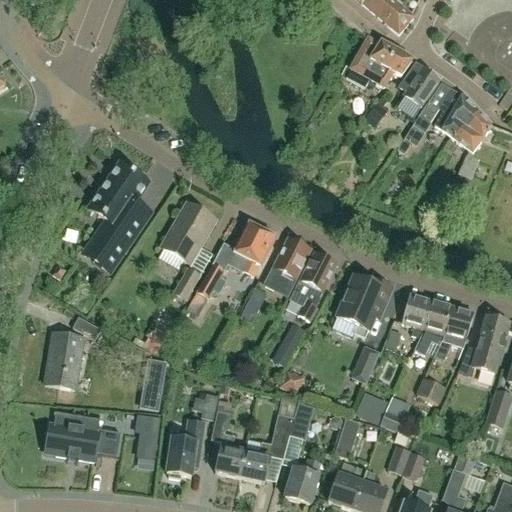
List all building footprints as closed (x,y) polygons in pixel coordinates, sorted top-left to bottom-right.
[(366,0),(360,7),(371,16),(398,39),(413,21),(410,18),(388,0),(366,0)] [(367,41),(345,81),(364,92),(369,83),(383,91),(393,76),(401,80),(411,64),(401,57),(380,46),(380,48),(367,41)] [(399,92),(406,96),(404,100),(420,112),(439,85),(415,68),(399,92)] [(429,126),(430,126),(439,113),(452,93),(441,87),(419,118),(429,126)] [(477,115),(462,99),(452,93),(439,113),(442,115),(433,129),(441,134),(451,142),(477,115)] [(377,105),(364,121),(374,130),(387,113),(383,110),(390,101),(384,97),(377,105)] [(491,131),(477,115),(451,142),(472,157),(491,131)] [(429,126),(419,118),(412,129),(423,136),(429,126)] [(470,183),(478,163),(465,158),(457,178),(470,183)] [(102,225),(79,258),(109,278),(151,215),(137,206),(150,187),(142,181),(145,178),(127,166),(125,170),(117,165),(84,213),(102,225)] [(187,207),(186,207),(160,250),(190,268),(216,224),(200,215),(199,218),(186,209),(187,207)] [(253,281),(259,269),(274,240),(262,234),(262,232),(259,229),(254,228),(252,229),(248,227),(234,256),(246,262),(239,275),(253,281)] [(271,271),(263,288),(275,294),(277,291),(288,297),(309,254),(287,243),(273,271),(271,271)] [(301,310),(296,318),(310,326),(317,313),(313,311),(322,295),(336,268),(313,256),(290,304),(301,310)] [(66,273),(57,266),(50,277),(60,283),(66,273)] [(212,268),(196,297),(207,303),(223,274),(212,268)] [(186,272),(171,298),(184,306),(199,280),(186,272)] [(353,280),(331,332),(352,341),(354,338),(363,342),(367,334),(369,335),(378,313),(382,314),(392,292),(371,283),(370,287),(353,280)] [(254,292),(238,322),(250,328),(265,298),(254,292)] [(423,334),(431,305),(409,299),(401,328),(423,334),(413,354),(414,354),(424,334),(423,334)] [(452,311),(431,305),(423,334),(424,334),(414,354),(424,359),(430,345),(439,349),(434,360),(435,361),(445,340),(444,340),(452,311)] [(445,340),(435,361),(443,365),(450,349),(463,352),(473,317),(452,311),(444,340),(445,340)] [(471,381),(473,371),(495,378),(510,327),(485,320),(476,353),(467,351),(456,376),(471,381)] [(72,332),(94,344),(100,333),(78,321),(72,332)] [(154,323),(145,339),(162,349),(172,333),(154,323)] [(289,327),(269,363),(282,370),(302,334),(289,327)] [(384,352),(393,355),(400,337),(390,334),(384,352)] [(84,342),(53,337),(44,389),(76,394),(84,342)] [(350,382),(365,388),(379,356),(363,350),(350,382)] [(296,397),(303,381),(286,374),(279,390),(296,397)] [(445,391),(422,382),(415,399),(438,408),(445,391)] [(96,386),(95,405),(133,408),(134,388),(96,386)] [(240,481),(245,455),(231,452),(233,440),(224,438),(233,393),(220,391),(208,447),(220,450),(215,476),(240,481)] [(502,432),(511,400),(494,394),(484,427),(502,432)] [(205,398),(200,421),(211,424),(217,401),(205,398)] [(384,408),(362,399),(353,419),(375,429),(384,408)] [(258,458),(245,455),(240,481),(264,487),(270,461),(282,463),(287,439),(289,440),(298,408),(297,408),(296,409),(279,405),(270,448),(261,446),(258,458)] [(298,408),(289,440),(304,443),(311,411),(298,408)] [(387,414),(380,428),(397,435),(403,421),(387,414)] [(49,427),(44,457),(66,461),(66,463),(68,463),(68,461),(76,462),(76,464),(78,465),(78,463),(93,465),(94,457),(116,461),(120,437),(97,433),(99,425),(102,426),(102,424),(53,416),(53,418),(54,418),(53,428),(49,427)] [(137,459),(154,461),(159,422),(137,419),(135,434),(140,435),(137,459)] [(330,422),(329,427),(331,431),(336,432),(340,430),(341,425),(339,421),(334,420),(330,422)] [(185,444),(171,442),(166,477),(191,480),(194,459),(199,460),(204,427),(188,425),(185,444)] [(333,459),(348,464),(356,439),(341,434),(333,459)] [(411,456),(403,480),(415,484),(424,458),(433,461),(437,449),(417,442),(412,456),(411,456)] [(403,480),(411,456),(395,450),(387,474),(403,480)] [(462,511),(465,504),(457,500),(465,477),(469,479),(474,465),(489,470),(491,465),(460,454),(453,473),(452,473),(441,504),(449,509),(447,511),(462,511)] [(307,462),(302,475),(292,472),(284,501),(310,508),(318,480),(316,479),(320,467),(307,462)] [(345,511),(352,511),(366,475),(355,471),(351,482),(337,478),(328,506),(345,511)] [(366,475),(352,511),(380,511),(387,495),(372,490),(376,479),(366,475)] [(510,511),(511,507),(511,490),(502,486),(492,511),(489,511),(487,511),(486,511),(510,511)] [(418,494),(412,510),(404,507),(402,511),(427,511),(432,499),(418,494)]
